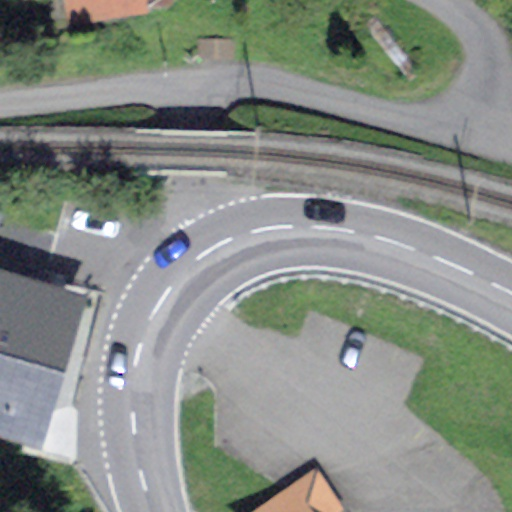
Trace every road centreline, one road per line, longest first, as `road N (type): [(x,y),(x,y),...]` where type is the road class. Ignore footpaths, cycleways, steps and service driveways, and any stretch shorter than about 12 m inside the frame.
road 1 (secondary): [(511,292),(403,245),(341,229),(267,228),(221,242)]
road 2 (secondary): [(221,242),(180,273),(140,342),(131,409),(152,511)]
road 3 (residential): [(201,86),(297,92),(486,141)]
road 4 (residential): [(0,105),(201,86)]
road 5 (residential): [(201,86),(198,178),(221,242)]
road 6 (unclassified): [(442,0),(475,27),(490,62),(486,141)]
